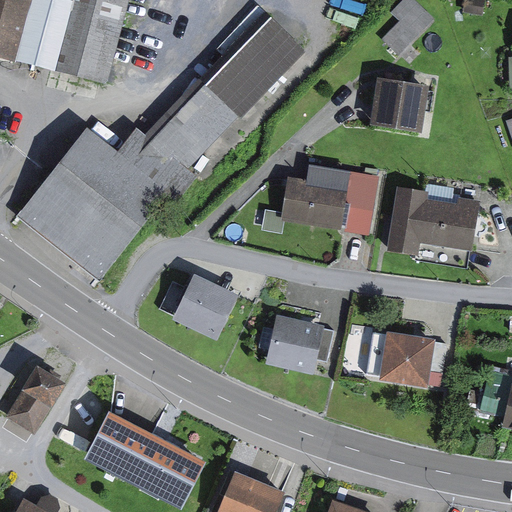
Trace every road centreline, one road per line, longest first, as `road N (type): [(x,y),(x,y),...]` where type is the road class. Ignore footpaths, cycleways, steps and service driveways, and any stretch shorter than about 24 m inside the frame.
road 1 (residential): [(108,329),(160,254),(189,247),(347,280),(511,296)]
road 2 (primary): [(511,483),(410,467),(302,434),(108,329)]
road 3 (primary): [(108,329),(0,254)]
